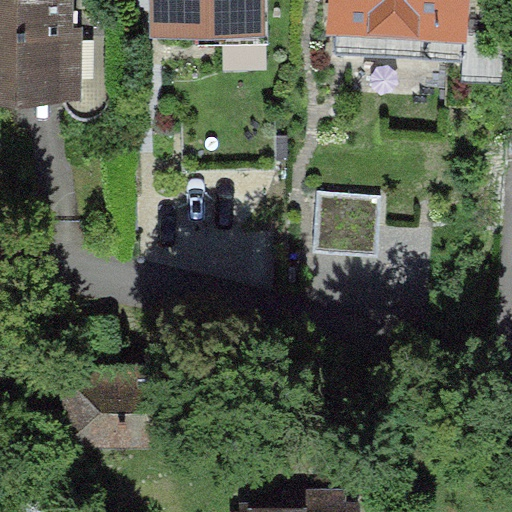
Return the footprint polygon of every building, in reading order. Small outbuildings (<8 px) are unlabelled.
[(78,0),(0,0),(0,88),(79,88),(78,0)] [(150,0),(150,31),(263,32),(262,0),(150,0)] [(334,0),(333,30),(470,38),(472,0),(334,0)] [(165,368),(64,368),(63,451),(165,451),(165,368)] [(284,508),(250,510),(249,511),(360,511),(360,506),(347,506),(346,490),(284,492),(284,508)]
